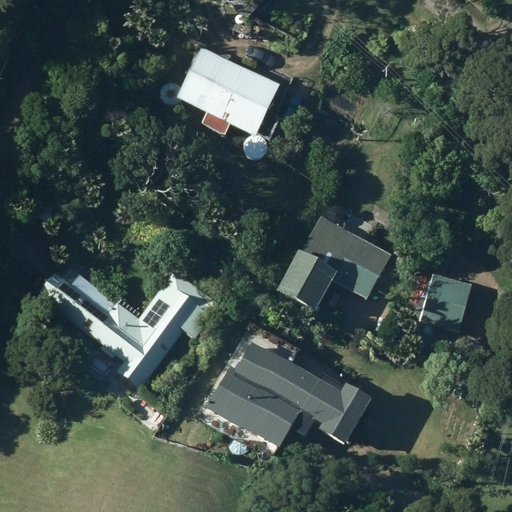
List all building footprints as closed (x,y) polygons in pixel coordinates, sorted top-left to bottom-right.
[(200,44),(176,93),(207,110),(202,121),(225,132),(231,120),(254,132),(256,129),(269,136),(280,115),(278,113),(276,118),(263,113),(278,83),(200,44)] [(197,176),(213,192),(220,186),(204,170),(197,176)] [(36,213),(50,225),(65,205),(51,194),(36,213)] [(239,204),(224,222),(241,236),(256,219),(239,204)] [(298,247),(277,286),(314,307),(330,277),(366,296),(389,252),(319,214),(301,249),(298,247)] [(169,283),(166,281),(142,312),(120,296),(115,302),(60,260),(36,292),(102,343),(99,347),(112,357),(115,353),(124,359),(114,372),(138,389),(185,327),(194,334),(218,302),(178,271),(169,283)] [(459,328),(471,283),(432,273),(421,318),(459,328)] [(420,289),(405,288),(404,301),(419,301),(420,289)] [(267,342),(276,343),(281,335),(278,327),(268,326),(263,334),(267,342)] [(339,388),(251,339),(236,367),(230,364),(209,401),(214,404),(211,408),(278,444),(289,424),(305,433),(313,416),(321,420),(317,427),(344,442),(371,394),(344,380),(339,388)]
